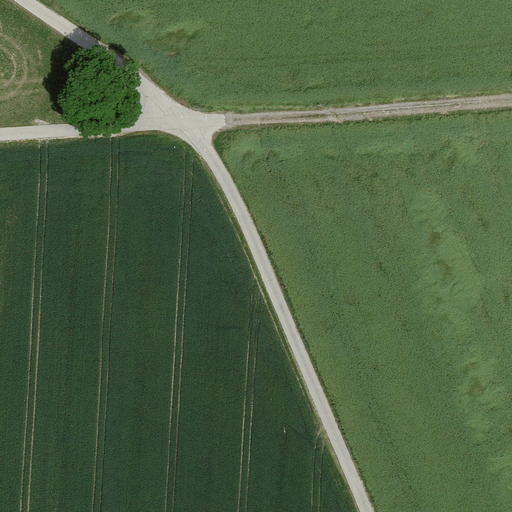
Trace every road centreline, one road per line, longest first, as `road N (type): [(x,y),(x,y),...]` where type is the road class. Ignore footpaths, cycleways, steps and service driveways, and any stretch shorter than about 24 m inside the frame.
road 1 (unclassified): [(30,0),(126,65),(196,131),(243,212),(366,511)]
road 2 (track): [(191,127),(511,102)]
road 3 (track): [(0,142),(196,131)]
